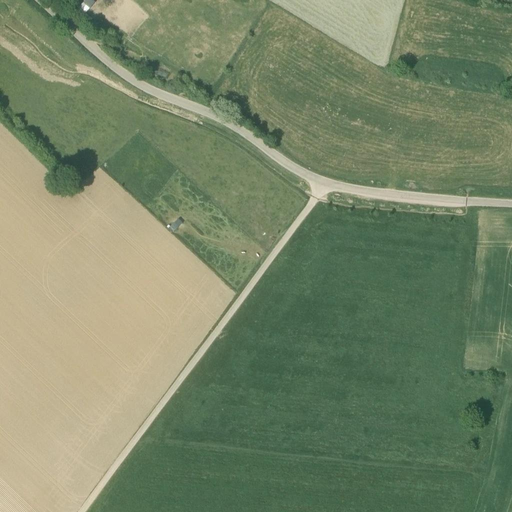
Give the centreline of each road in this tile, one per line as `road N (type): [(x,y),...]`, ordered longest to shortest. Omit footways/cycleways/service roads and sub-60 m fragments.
road 1 (residential): [(81,511),(325,183)]
road 2 (unclassified): [(36,0),(129,79),(218,117),(325,183)]
road 3 (unclassified): [(325,183),(511,203)]
